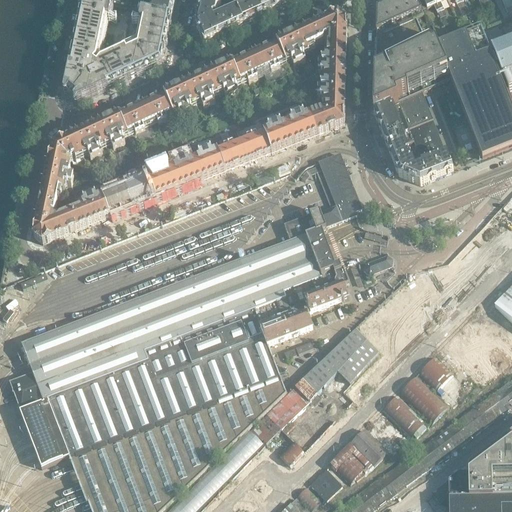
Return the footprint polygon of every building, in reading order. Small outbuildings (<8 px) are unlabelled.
[(118,0),(118,3),(107,0),(106,0),(83,0),(83,2),(111,8),(129,12),(131,2),(121,0),(118,0)] [(176,1),(171,0),(131,0),(131,2),(129,12),(140,14),(172,21),(176,1)] [(219,8),(220,0),(219,0),(202,0),(201,8),(216,11),(217,9),(219,8)] [(254,24),(242,0),(237,0),(237,2),(240,7),(242,8),(237,11),(244,28),(254,24)] [(263,19),(255,2),(249,5),(250,3),(248,0),(242,0),(254,24),(263,19)] [(272,15),(265,0),(259,0),(255,2),(263,19),(272,15)] [(281,11),(276,0),(265,0),(272,15),(281,11)] [(291,7),(287,0),(276,0),(281,11),(291,7)] [(450,82),(436,51),(437,51),(433,42),(430,43),(427,45),(417,22),(424,19),(415,0),(400,0),(377,10),(376,41),(375,76),(375,106),(374,116),(392,109),(422,95),(450,82)] [(447,27),(441,14),(437,6),(434,0),(422,0),(427,10),(434,7),(444,29),(447,27)] [(451,25),(441,4),(447,1),(446,0),(434,0),(437,6),(441,14),(447,27),(451,25)] [(466,18),(461,5),(458,0),(446,0),(447,1),(449,0),(454,0),(463,20),(466,18)] [(470,16),(462,0),(458,0),(461,5),(466,18),(470,16)] [(486,9),(481,0),(477,0),(482,11),(486,9)] [(489,7),(485,0),(481,0),(486,9),(489,7)] [(162,66),(172,21),(142,15),(140,25),(141,25),(137,45),(104,60),(102,56),(109,22),(110,22),(113,8),(83,2),(71,61),(66,88),(64,94),(78,105),(162,66)] [(215,17),(216,11),(201,8),(198,22),(206,24),(210,19),(212,18),(215,17)] [(244,28),(237,11),(227,15),(235,32),(244,28)] [(235,32),(227,15),(221,18),(220,21),(217,22),(224,37),(235,32)] [(224,37),(217,22),(214,24),(212,18),(210,19),(206,24),(215,42),(224,37)] [(346,58),(347,23),(338,18),(317,28),(324,43),(329,41),(330,44),(330,50),(328,50),(328,55),(323,55),(323,57),(326,57),(328,58),(346,58)] [(215,42),(206,24),(198,22),(197,28),(196,28),(205,46),(215,42)] [(324,43),(317,28),(300,35),(308,52),(317,48),(318,53),(320,52),(319,47),(324,45),(324,43)] [(455,43),(438,49),(451,82),(455,92),(479,154),(481,159),(483,163),(486,161),(511,150),(511,101),(509,94),(511,93),(511,44),(492,52),(495,60),(492,61),(481,32),(455,43)] [(308,52),(300,35),(277,46),(277,47),(286,64),(291,62),(294,68),(306,63),(303,57),(309,54),(308,52)] [(286,64),(277,47),(255,57),(263,75),(270,72),(271,75),(281,71),(279,67),(286,64)] [(263,75),(255,57),(233,67),(241,85),(247,82),(249,86),(258,81),(257,78),(263,75)] [(346,84),(346,58),(328,58),(326,57),(326,64),(319,64),(319,74),(319,77),(325,77),(325,83),(346,84)] [(241,85),(233,67),(232,67),(210,77),(218,95),(224,93),(227,99),(238,94),(235,88),(241,85)] [(218,95),(210,77),(187,88),(195,106),(201,103),(204,110),(215,104),(212,98),(218,95)] [(345,108),(346,84),(325,83),(325,89),(318,89),(318,102),(325,102),(324,108),(327,108),(345,108)] [(195,106),(187,88),(164,98),(165,99),(173,116),(178,113),(181,120),(193,115),(190,108),(195,106)] [(432,123),(422,95),(392,109),(374,116),(384,141),(402,134),(409,132),(432,123)] [(173,116),(165,99),(142,109),(144,112),(150,126),(156,124),(158,128),(168,123),(166,119),(173,116)] [(344,128),(345,108),(327,108),(327,115),(324,116),(323,114),(318,117),(317,114),(310,117),(311,119),(318,138),(344,128)] [(150,126),(144,112),(142,109),(120,119),(119,119),(127,137),(134,134),(136,138),(145,133),(143,130),(150,126)] [(318,138),(311,119),(305,122),(302,114),(290,119),(293,127),(287,129),(295,147),(318,138)] [(127,137),(119,119),(96,130),(104,148),(110,145),(113,151),(124,146),(121,140),(127,137)] [(447,157),(444,151),(433,122),(432,123),(409,132),(414,144),(415,144),(419,155),(417,156),(422,169),(428,185),(429,184),(454,174),(453,173),(450,164),(447,157)] [(295,147),(287,129),(282,131),(279,124),(267,129),(270,136),(264,138),(272,156),(272,157),(295,147)] [(104,148),(96,130),(73,140),(82,158),(87,156),(90,162),(102,156),(99,150),(104,148)] [(414,144),(409,132),(402,134),(384,141),(389,154),(407,147),(414,144)] [(272,156),(264,138),(258,141),(256,137),(246,141),(248,144),(242,147),(249,165),(272,156)] [(82,158),(73,140),(53,150),(49,166),(67,169),(68,164),(71,162),(71,163),(82,158)] [(249,165),(242,147),(235,150),(234,146),(223,150),(225,154),(218,156),(222,164),(226,174),(249,165)] [(411,158),(407,147),(389,154),(394,166),(411,158)] [(226,175),(226,174),(222,164),(218,156),(213,158),(210,152),(198,157),(201,163),(196,165),(203,184),(226,175)] [(422,169),(417,156),(411,158),(413,163),(416,162),(418,166),(415,168),(417,171),(422,169)] [(33,377),(10,385),(21,413),(22,413),(22,414),(20,415),(32,445),(35,455),(39,465),(42,472),(70,461),(87,507),(89,506),(91,511),(166,511),(272,412),(288,397),(288,396),(287,396),(285,395),(282,387),(283,387),(283,385),(281,386),(279,382),(281,381),(280,379),(279,380),(278,377),(278,376),(277,374),(274,368),(275,367),(273,360),(272,360),(269,352),(270,352),(269,350),(313,333),(308,319),(349,303),(344,289),(349,287),(346,279),(345,279),(343,279),(341,274),(342,273),(340,267),(335,268),(335,267),(333,268),(332,268),(331,268),(329,263),(330,263),(329,262),(327,257),(327,256),(328,256),(331,255),(330,253),(328,254),(327,255),(327,254),(326,255),(324,249),(325,249),(324,248),(323,249),(321,243),(322,243),(322,242),(321,242),(319,237),(320,237),(321,236),(323,235),(323,234),(323,235),(322,234),(324,234),(324,233),(326,232),(326,233),(327,232),(326,231),(344,224),(343,223),(349,221),(350,221),(356,218),(356,219),(357,219),(357,218),(355,215),(356,215),(356,214),(361,212),(361,213),(362,212),(358,203),(357,203),(355,197),(356,197),(356,196),(355,197),(352,191),(353,190),(352,190),(350,184),(351,184),(351,183),(350,184),(347,178),(348,177),(347,177),(345,171),(346,171),(340,157),(319,166),(321,170),(336,206),(284,227),(291,244),(248,261),(22,348),(33,377)] [(417,171),(415,168),(413,163),(411,158),(394,166),(399,178),(417,171)] [(203,184),(196,165),(190,168),(187,162),(176,166),(178,172),(172,174),(179,193),(203,184)] [(72,189),(74,177),(67,176),(69,170),(67,169),(49,166),(44,190),(60,193),(63,194),(65,188),(72,189)] [(422,169),(417,171),(399,178),(421,188),(428,185),(422,169)] [(179,193),(172,174),(166,177),(164,171),(153,175),(155,181),(149,183),(156,202),(179,193)] [(156,202),(149,183),(143,186),(142,183),(132,187),(133,190),(127,192),(134,211),(144,207),(143,207),(156,202)] [(55,217),(60,193),(44,190),(37,224),(50,227),(54,222),(52,220),(52,217),(55,217)] [(134,211),(127,192),(120,195),(118,192),(108,196),(109,199),(103,202),(111,220),(134,211)] [(111,220),(103,202),(97,204),(95,198),(83,203),(85,209),(80,211),(81,213),(87,229),(111,220)] [(87,229),(81,213),(80,211),(79,209),(75,211),(76,212),(71,214),(72,217),(60,222),(58,225),(63,239),(87,229)] [(63,239),(58,225),(54,222),(50,227),(37,224),(34,239),(43,247),(63,239)] [(501,256),(511,244),(511,240),(492,222),(479,236),(501,256)] [(392,268),(393,264),(392,262),(389,260),(389,259),(389,258),(388,257),(389,255),(387,255),(387,256),(387,255),(387,256),(388,259),(385,260),(385,261),(384,263),(378,265),(377,264),(376,264),(365,268),(364,274),(365,274),(369,278),(379,274),(380,273),(380,272),(387,269),(389,270),(389,271),(392,269),(393,272),(393,273),(394,272),(395,272),(394,271),(393,270),(393,269),(392,268)] [(23,293),(48,283),(46,276),(21,287),(23,293)] [(8,297),(0,313),(9,318),(17,301),(8,297)] [(437,329),(453,312),(444,303),(427,320),(437,329)] [(314,351),(312,345),(296,351),(299,357),(314,351)] [(297,358),(294,352),(285,355),(287,362),(297,358)] [(436,359),(421,375),(444,398),(459,383),(436,359)] [(403,393),(433,424),(446,412),(416,381),(403,393)] [(398,400),(386,410),(414,439),(425,429),(398,400)] [(389,453),(366,431),(332,467),(355,489),(389,453)] [(511,437),(509,439),(470,469),(470,477),(469,477),(470,502),(511,501),(511,437)] [(282,449),(286,452),(281,458),(292,467),(305,453),(290,440),(282,449)] [(315,485),(330,501),(343,488),(328,472),(315,485)] [(465,472),(449,485),(449,498),(449,511),(511,511),(511,501),(470,502),(469,477),(469,474),(465,472)] [(449,485),(433,497),(440,506),(449,498),(449,485)]
